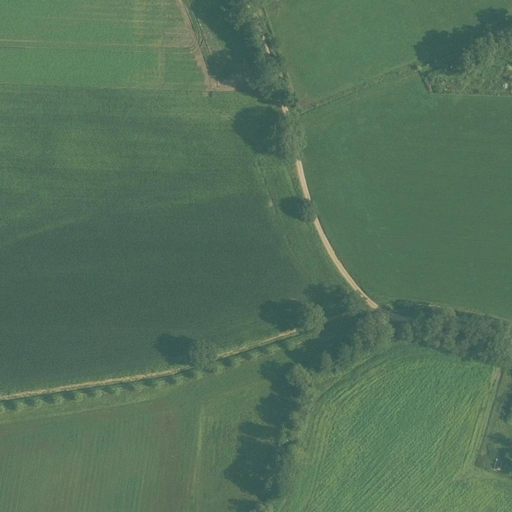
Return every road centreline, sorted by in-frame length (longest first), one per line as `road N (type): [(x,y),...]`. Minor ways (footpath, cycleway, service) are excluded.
road 1 (track): [(245,0),(304,194),(344,276),(391,317),(511,339)]
road 2 (track): [(383,313),(174,375),(0,401)]
road 3 (track): [(511,36),(289,128)]
